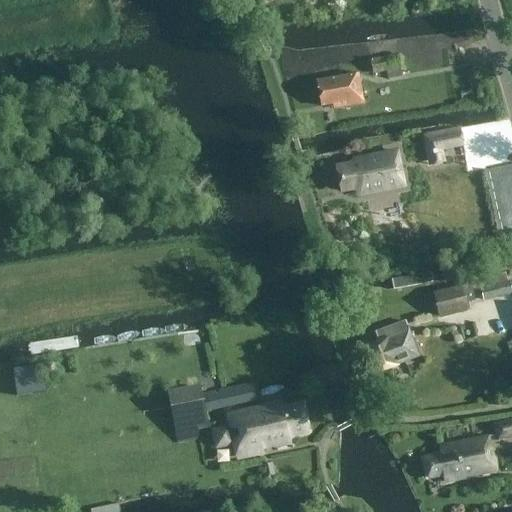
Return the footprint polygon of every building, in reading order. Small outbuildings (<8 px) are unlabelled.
[(396,55),(369,59),(371,73),(399,69),(396,55)] [(362,103),(357,73),(316,80),(320,106),(338,103),(339,107),(362,103)] [(461,147),(458,130),(457,127),(420,134),(426,167),(444,164),(441,151),(461,147)] [(353,164),(334,167),(339,192),(358,188),(360,195),(402,186),(395,152),(352,160),(353,164)] [(508,282),(511,280),(511,270),(510,267),(498,269),(499,273),(479,277),(479,276),(468,278),(471,290),(478,288),(481,300),(511,293),(508,282)] [(474,299),(471,290),(468,278),(458,281),(458,286),(432,293),(438,316),(465,309),(463,302),(474,299)] [(374,332),(377,339),(364,344),(375,372),(418,356),(404,320),(374,332)] [(85,343),(140,337),(139,324),(84,330),(85,343)] [(177,333),(177,344),(195,345),(195,333),(177,333)] [(221,390),(225,407),(256,400),(252,383),(221,390)] [(166,392),(174,430),(205,424),(199,387),(166,392)] [(281,401),(230,413),(233,426),(212,430),(216,446),(237,442),(240,457),(262,452),(260,444),(271,441),(272,445),(290,441),(288,435),(307,431),(301,403),(282,407),(281,401)] [(511,418),(492,423),(495,438),(511,434),(511,418)] [(440,453),(422,457),(427,478),(441,475),(443,481),(494,470),(487,435),(438,446),(440,453)] [(262,463),(265,476),(274,474),(271,461),(262,463)]
